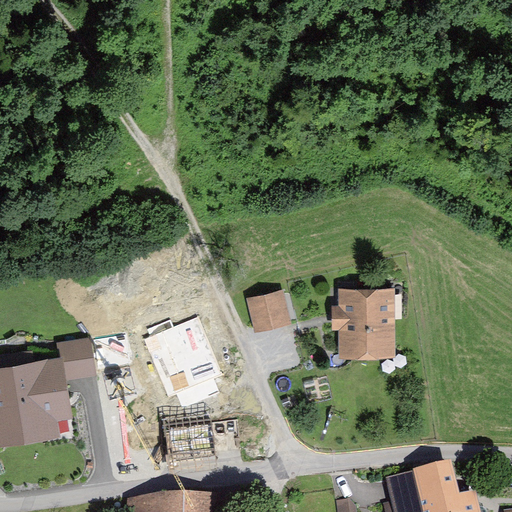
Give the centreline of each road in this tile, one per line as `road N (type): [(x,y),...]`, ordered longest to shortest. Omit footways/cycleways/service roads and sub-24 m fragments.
road 1 (track): [(297,467),(169,178),(78,40),(37,0)]
road 2 (unclassified): [(511,454),(387,456),(0,505)]
road 3 (track): [(157,159),(115,195),(28,224),(0,225)]
